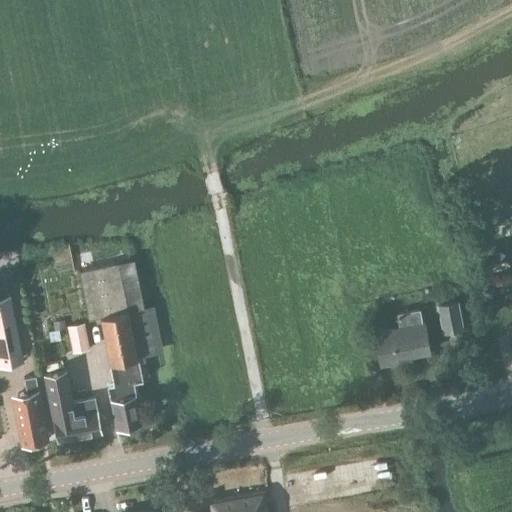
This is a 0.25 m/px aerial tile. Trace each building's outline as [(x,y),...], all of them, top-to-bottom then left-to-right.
[(492,231),(490,217),(477,219),(479,233),(492,231)] [(134,258),(78,269),(88,318),(100,316),(113,382),(108,384),(116,428),(141,423),(133,380),(142,378),(138,357),(144,356),(153,354),(144,306),(134,258)] [(36,273),(21,273),(22,292),(36,291),(36,273)] [(10,294),(0,296),(0,344),(20,340),(10,294)] [(465,329),(459,301),(439,305),(444,332),(465,329)] [(431,352),(426,322),(423,323),(421,309),(398,313),(400,326),(375,331),(381,363),(400,360),(400,357),(431,352)] [(55,330),(66,329),(65,320),(54,321),(55,330)] [(89,347),(84,323),(69,326),(74,350),(89,347)] [(62,340),(60,330),(50,331),(52,341),(62,340)] [(68,368),(45,372),(51,407),(51,408),(57,443),(103,434),(96,399),(75,403),(68,368)] [(26,389),(12,392),(22,444),(25,443),(28,446),(34,444),(36,441),(48,438),(36,374),(24,377),(26,389)] [(323,472),(328,501),(339,499),(334,470),(323,472)] [(178,505),(179,511),(268,511),(265,491),(178,505)]
